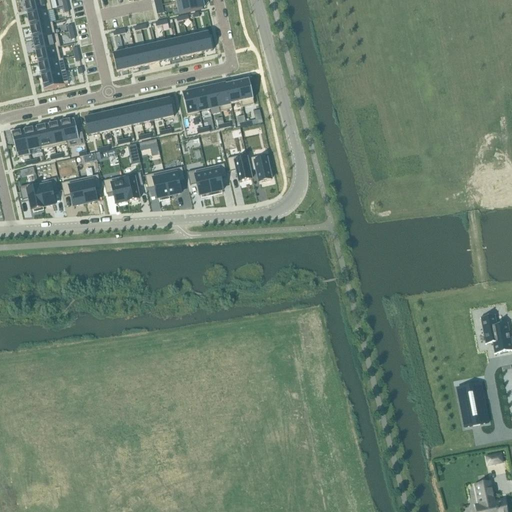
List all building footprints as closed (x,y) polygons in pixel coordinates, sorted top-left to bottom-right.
[(43,0),(24,4),(27,16),(27,17),(46,13),(51,12),(48,0),(43,0)] [(201,0),(189,0),(175,3),(178,15),(203,9),(201,0)] [(46,13),(27,17),(30,29),(48,25),(46,13)] [(48,25),(30,29),(32,41),(53,37),(54,37),(54,36),(51,24),(50,24),(48,25)] [(208,35),(197,37),(201,54),(212,51),(208,35)] [(53,37),(32,41),(35,53),(55,49),(56,49),(59,48),(56,36),(54,36),(54,37),(53,37)] [(197,37),(187,40),(190,56),(201,54),(197,37)] [(187,40),(176,42),(180,59),(190,56),(187,40)] [(176,42),(166,44),(169,61),(180,59),(176,42)] [(166,44),(155,47),(159,63),(169,61),(166,44)] [(155,47),(145,49),(148,66),(159,63),(155,47)] [(55,49),(35,53),(38,66),(58,61),(59,61),(56,49),(55,49)] [(145,49),(134,51),(138,68),(148,66),(145,49)] [(134,51),(123,54),(127,70),(138,68),(134,51)] [(123,54),(113,56),(116,73),(127,70),(123,54)] [(58,61),(38,66),(41,78),(61,74),(65,73),(62,60),(59,61),(58,61)] [(61,74),(41,78),(43,90),(64,86),(67,85),(65,73),(61,74)] [(248,81),(236,84),(241,103),(242,107),(253,104),(252,101),(248,81)] [(236,84),(226,86),(230,106),(241,103),(236,84)] [(226,86),(215,89),(220,108),(221,112),(231,109),(230,106),(226,86)] [(215,89),(205,91),(209,110),(220,108),(215,89)] [(205,91),(194,93),(198,113),(209,110),(205,91)] [(194,93),(182,96),(186,115),(187,118),(199,115),(198,113),(194,93)] [(169,101),(159,103),(162,120),(173,117),(169,101)] [(159,103),(148,106),(152,122),(162,120),(159,103)] [(148,106),(137,108),(141,124),(152,122),(148,106)] [(137,108),(127,110),(130,127),(141,124),(137,108)] [(127,110),(116,113),(120,129),(130,127),(127,110)] [(116,113),(106,115),(109,132),(120,129),(116,113)] [(106,115),(95,117),(99,134),(109,132),(106,115)] [(95,117),(84,120),(88,136),(99,134),(95,117)] [(73,120),(61,123),(65,142),(78,139),(77,135),(73,120)] [(61,123),(49,126),(53,145),(54,148),(66,145),(65,142),(61,123)] [(49,126),(36,129),(41,147),(41,150),(54,148),(53,145),(49,126)] [(36,129),(24,132),(28,150),(41,147),(36,129)] [(24,132),(12,134),(16,153),(17,158),(29,155),(28,150),(24,132)] [(156,141),(139,145),(141,153),(150,151),(151,158),(159,157),(156,141)] [(136,146),(127,148),(131,166),(140,165),(136,146)] [(245,157),(226,161),(228,174),(235,172),(238,185),(251,182),(249,174),(246,162),(245,157)] [(265,157),(246,162),(249,174),(255,173),(258,185),(270,182),(265,157)] [(223,167),(204,171),(210,196),(222,193),(219,181),(226,179),(223,167)] [(33,169),(20,172),(21,179),(34,176),(33,169)] [(181,169),(163,173),(168,199),(180,196),(177,184),(184,182),(181,169)] [(204,171),(186,175),(189,188),(196,186),(198,199),(210,196),(204,171)] [(163,173),(144,177),(147,190),(154,189),(157,201),(168,199),(163,173)] [(139,175),(121,179),(126,204),(138,202),(135,189),(142,188),(139,175)] [(97,177),(79,181),(84,206),(96,204),(93,191),(100,190),(97,177)] [(121,179),(102,183),(105,196),(112,195),(115,207),(126,204),(121,179)] [(55,180),(37,184),(43,210),(54,207),(51,195),(58,193),(55,180)] [(79,181),(60,185),(63,198),(70,197),(73,209),(84,206),(79,181)] [(37,184),(18,188),(21,202),(28,200),(31,212),(43,210),(37,184)] [(495,317),(480,320),(485,346),(492,345),(494,356),(511,352),(511,348),(511,343),(511,342),(511,332),(509,333),(507,324),(497,326),(495,317)] [(481,385),(455,390),(463,430),(489,425),(481,385)] [(491,456),(485,457),(485,458),(487,468),(495,466),(493,456),(491,457),(491,456)] [(490,484),(474,487),(478,506),(475,506),(476,511),(505,511),(503,501),(494,503),(490,484)]
